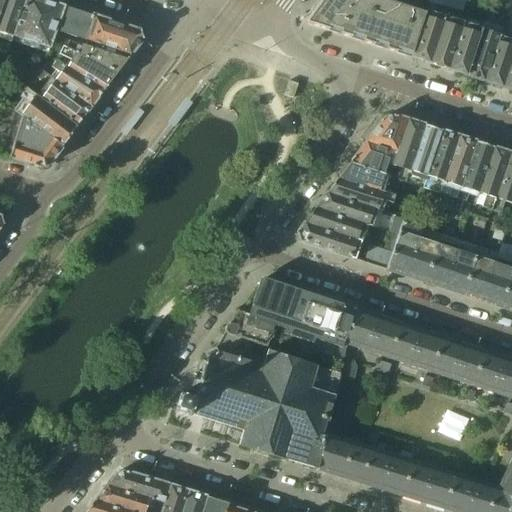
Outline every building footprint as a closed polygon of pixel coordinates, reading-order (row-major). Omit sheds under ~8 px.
[(12,39),(24,0),(3,0),(0,12),(0,37),(1,35),(12,39)] [(43,1),(40,0),(24,0),(12,39),(22,42),(20,46),(28,48),(43,1)] [(410,59),(424,15),(382,1),(382,0),(320,0),(303,24),(342,37),(359,42),(410,59)] [(53,36),(56,26),(62,7),(43,1),(28,48),(47,55),(48,52),(51,43),(53,36)] [(86,32),(91,17),(62,7),(56,26),(54,32),(79,40),(82,31),(86,32)] [(424,15),(410,59),(428,65),(442,20),(424,14),(424,15)] [(91,17),(86,32),(83,41),(129,56),(141,40),(139,33),(91,17)] [(446,71),(461,26),(442,20),(428,65),(446,71)] [(483,83),(498,38),(500,29),(482,23),(480,32),(465,77),(483,83)] [(465,77),(480,32),(461,26),(446,71),(465,77)] [(65,41),(53,36),(51,43),(61,48),(65,41)] [(501,89),(511,56),(511,42),(504,39),(498,38),(483,83),(501,89)] [(129,56),(83,41),(79,48),(69,43),(65,50),(116,73),(129,56)] [(65,50),(61,48),(51,43),(48,52),(70,62),(65,69),(103,92),(116,73),(65,50)] [(25,68),(27,60),(14,56),(11,64),(25,68)] [(511,92),(511,56),(501,89),(511,92)] [(103,92),(65,69),(55,62),(49,69),(57,75),(53,80),(90,109),(103,92)] [(90,109),(53,80),(35,67),(29,75),(44,86),(47,88),(39,99),(76,127),(90,109)] [(228,73),(218,96),(246,109),(256,86),(228,73)] [(296,85),(287,82),(282,96),(292,99),(294,92),(296,85)] [(76,127),(39,99),(25,89),(19,98),(28,105),(20,115),(22,116),(62,147),(76,127)] [(62,147),(22,116),(20,115),(0,99),(0,113),(13,118),(0,156),(39,168),(47,166),(62,147)] [(406,183),(424,126),(391,115),(383,118),(364,143),(396,154),(393,164),(392,167),(400,169),(396,180),(399,181),(406,183)] [(423,189),(442,132),(424,126),(406,183),(415,187),(423,189)] [(440,195),(459,138),(442,132),(423,189),(440,195)] [(459,195),(476,143),(459,138),(440,195),(436,206),(443,209),(447,197),(449,197),(451,192),(456,194),(451,211),(454,212),(457,200),(459,195)] [(364,143),(348,164),(385,176),(389,163),(393,164),(396,154),(364,143)] [(478,194),(493,149),(476,143),(459,195),(457,200),(454,212),(458,213),(461,201),(465,203),(469,192),(478,194)] [(491,211),(510,154),(493,149),(478,194),(486,197),(482,208),(491,211)] [(511,205),(511,203),(511,154),(510,154),(491,211),(500,214),(504,203),(511,205)] [(385,176),(348,164),(346,166),(343,167),(338,173),(339,176),(337,178),(394,197),(396,192),(381,187),(385,176)] [(337,178),(325,194),(377,211),(380,201),(392,204),(394,197),(337,178)] [(401,199),(406,183),(399,181),(396,192),(394,197),(401,199)] [(325,194),(314,209),(365,226),(369,215),(375,216),(377,211),(325,194)] [(314,209),(303,224),(356,241),(359,232),(363,233),(365,226),(314,209)] [(395,216),(389,234),(396,236),(400,225),(402,219),(395,216)] [(303,224),(295,234),(297,242),(349,259),(356,241),(303,224)] [(421,231),(400,225),(396,236),(397,237),(392,253),(386,271),(406,277),(421,231)] [(493,229),(489,242),(499,245),(503,232),(493,229)] [(421,231),(406,277),(425,284),(440,237),(421,231)] [(396,236),(389,234),(383,251),(392,253),(397,237),(396,236)] [(440,237),(425,284),(443,290),(458,243),(440,237)] [(458,243),(443,290),(461,296),(477,249),(458,243)] [(383,251),(372,247),(366,264),(386,271),(392,253),(383,251)] [(477,249),(461,296),(481,302),(496,256),(477,249)] [(511,260),(496,256),(481,302),(499,308),(511,268),(511,260)] [(511,268),(499,308),(511,312),(511,268)] [(258,283),(250,308),(247,316),(275,324),(283,327),(281,334),(310,343),(308,350),(343,361),(344,359),(346,349),(342,348),(344,344),(355,311),(264,280),(262,280),(261,280),(260,281),(259,282),(258,283)] [(365,351),(376,318),(355,311),(344,344),(365,351)] [(223,334),(253,344),(265,348),(268,339),(270,340),(275,324),(247,316),(236,312),(231,326),(226,325),(223,329),(223,334)] [(389,359),(400,326),(376,318),(365,351),(389,359)] [(409,365),(420,332),(400,326),(389,359),(409,365)] [(431,373),(442,339),(420,332),(409,365),(431,373)] [(248,361),(253,344),(223,334),(214,350),(204,355),(205,359),(204,363),(201,362),(190,398),(179,395),(173,411),(190,416),(190,415),(242,431),(237,446),(317,471),(325,439),(321,438),(323,429),(327,430),(329,423),(335,424),(345,419),(357,372),(353,361),(344,359),(343,361),(340,374),(266,352),(261,367),(249,363),(250,361),(248,361)] [(451,379),(462,346),(442,339),(431,373),(451,379)] [(472,387),(483,353),(462,346),(451,379),(472,387)] [(492,393),(504,360),(483,353),(472,387),(492,393)] [(511,400),(511,362),(504,360),(492,393),(511,400)] [(386,375),(390,365),(382,362),(378,372),(386,375)] [(420,386),(429,389),(432,379),(423,377),(420,386)] [(462,399),(470,402),(473,393),(465,390),(462,399)] [(502,413),(511,415),(511,410),(511,405),(505,403),(502,413)] [(374,445),(377,436),(369,433),(366,443),(374,445)] [(326,436),(325,439),(317,471),(360,484),(371,450),(326,436)] [(416,459),(419,449),(410,446),(407,456),(416,459)] [(381,490),(392,456),(371,450),(360,484),(381,490)] [(402,497),(413,462),(392,456),(381,490),(402,497)] [(458,472),(461,462),(452,459),(449,469),(458,472)] [(422,503),(434,469),(413,462),(402,497),(422,503)] [(443,510),(455,475),(434,469),(422,503),(443,510)] [(511,500),(511,473),(508,471),(500,489),(498,488),(496,494),(502,496),(511,500)] [(169,487),(121,472),(114,474),(105,486),(154,502),(163,504),(169,487)] [(450,511),(466,511),(477,482),(455,475),(443,510),(450,511)] [(489,511),(496,494),(498,488),(477,482),(466,511),(489,511)] [(105,486),(93,502),(125,511),(143,511),(145,506),(152,509),(154,502),(105,486)] [(180,511),(187,492),(169,487),(163,504),(160,511),(180,511)] [(187,492),(180,511),(200,511),(205,498),(187,492)] [(511,511),(511,500),(502,496),(496,494),(489,511),(511,511)] [(223,511),(226,505),(214,501),(205,498),(200,511),(223,511)] [(125,511),(93,502),(85,511),(125,511)] [(163,504),(154,502),(152,509),(160,511),(163,504)]
